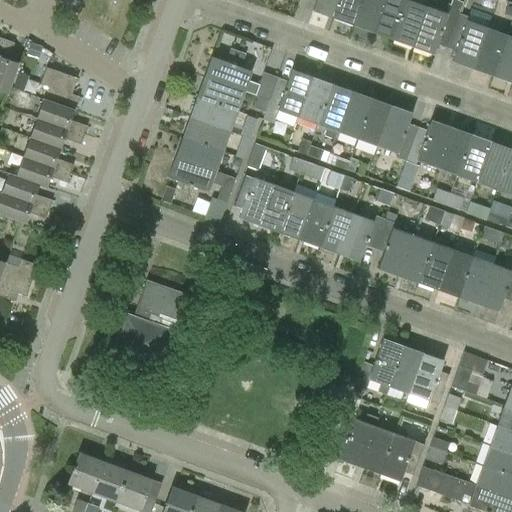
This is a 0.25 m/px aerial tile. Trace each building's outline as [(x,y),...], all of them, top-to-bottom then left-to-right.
[(333,18),(339,0),(315,0),(312,11),(333,18)] [(352,26),(361,0),(339,0),(333,18),(352,26)] [(372,33),(384,0),(361,0),(352,26),(372,33)] [(392,40),(406,0),(384,0),(372,33),(392,40)] [(412,47),(426,7),(406,0),(392,40),(412,47)] [(426,7),(412,47),(433,55),(437,44),(446,47),(458,13),(462,2),(456,0),(451,0),(446,14),(426,7)] [(472,69),(486,29),(466,22),(468,17),(458,13),(446,47),(455,50),(451,61),(472,69)] [(491,76),(506,36),(486,29),(472,69),(491,76)] [(511,83),(511,81),(511,38),(506,36),(491,76),(511,83)] [(5,39),(0,52),(0,90),(8,93),(19,62),(8,58),(14,42),(5,39)] [(38,59),(42,47),(31,43),(27,55),(38,59)] [(211,56),(204,76),(244,91),(255,95),(258,95),(258,96),(267,99),(269,100),(277,77),(263,72),(259,84),(248,80),(252,71),(211,56)] [(44,96),(74,108),(76,102),(79,96),(71,93),(77,78),(46,67),(40,84),(47,86),(46,91),(44,96)] [(298,116),(312,76),(291,69),(287,81),(277,77),(269,100),(262,119),(273,123),(278,109),(298,116)] [(14,88),(24,91),(30,76),(19,73),(14,88)] [(237,111),(244,91),(204,76),(196,96),(237,111)] [(317,124),(332,83),(312,76),(298,116),(317,124)] [(338,131),(352,91),(332,83),(317,124),(327,127),(324,135),(335,139),(338,131)] [(357,138),(372,98),(352,91),(338,131),(357,138)] [(36,118),(83,135),(86,126),(70,120),(74,108),(44,96),(38,111),(36,118)] [(189,117),(230,131),(237,111),(196,96),(189,117)] [(267,99),(258,96),(253,108),(256,113),(261,115),(267,99)] [(377,145),(391,105),(372,98),(357,138),(377,145)] [(391,105),(377,145),(397,152),(395,157),(405,161),(417,127),(408,124),(412,112),(391,105)] [(182,136),(222,151),(230,131),(189,117),(182,136)] [(31,132),(29,137),(60,148),(62,143),(64,138),(80,144),(83,135),(36,118),(31,132)] [(436,167),(451,126),(430,119),(426,130),(417,127),(405,161),(415,165),(417,160),(436,167)] [(457,174),(471,134),(451,126),(436,167),(457,174)] [(476,181),(491,141),(471,134),(457,174),(476,181)] [(175,156),(215,171),(222,151),(182,136),(175,156)] [(239,144),(247,146),(250,139),(249,139),(242,136),(239,144)] [(60,148),(29,137),(22,156),(69,173),(73,164),(56,158),(60,148)] [(301,138),(297,151),(306,155),(310,145),(311,142),(301,138)] [(496,189),(511,148),(491,141),(476,181),(496,189)] [(246,165),(258,170),(266,147),(254,143),(246,165)] [(323,150),(310,145),(306,155),(320,160),(323,150)] [(511,194),(511,148),(496,189),(511,194)] [(15,176),(39,184),(46,187),(47,184),(50,176),(66,182),(69,173),(22,156),(15,174),(15,176)] [(215,171),(175,156),(167,177),(208,192),(211,182),(221,186),(217,199),(226,202),(235,178),(215,171)] [(337,156),(334,165),(346,169),(349,161),(337,156)] [(293,157),(288,169),(299,173),(304,161),(293,157)] [(350,158),(349,161),(346,169),(367,177),(371,165),(350,158)] [(319,181),(323,168),(304,161),(299,173),(319,181)] [(330,170),(325,184),(339,189),(344,176),(330,170)] [(35,194),(39,184),(15,176),(15,174),(8,172),(8,173),(1,192),(48,209),(49,208),(52,200),(35,194)] [(234,205),(241,208),(238,218),(259,225),(273,185),(275,179),(264,176),(263,181),(253,177),(253,178),(245,175),(234,205)] [(349,192),(353,179),(344,176),(339,189),(349,192)] [(278,232),(293,192),(273,185),(259,225),(278,232)] [(175,190),(166,186),(160,201),(170,205),(175,190)] [(436,188),(432,200),(445,205),(450,193),(436,188)] [(48,209),(1,192),(0,194),(0,214),(25,223),(29,212),(45,218),(48,209)] [(299,239),(313,199),(293,192),(278,232),(299,239)] [(459,210),(463,198),(450,193),(445,205),(459,210)] [(318,247),(333,206),(313,199),(299,239),(318,247)] [(469,201),(465,212),(485,219),(489,208),(469,201)] [(338,254),(352,213),(333,206),(318,247),(338,254)] [(443,211),(430,207),(425,219),(439,224),(443,211)] [(398,275),(412,235),(393,228),(395,223),(394,222),(396,215),(387,211),(385,219),(384,219),(374,248),(383,252),(377,268),(398,275)] [(449,228),(453,215),(443,211),(439,224),(449,228)] [(485,219),(505,226),(508,218),(488,211),(485,219)] [(352,213),(338,254),(359,261),(364,245),(374,248),(384,219),(374,215),(373,221),(352,213)] [(479,237),(499,244),(503,233),(483,226),(479,237)] [(418,283),(432,242),(412,235),(398,275),(418,283)] [(509,249),(511,239),(511,237),(504,235),(500,246),(509,249)] [(437,290),(452,250),(432,242),(418,283),(437,290)] [(457,297),(472,257),(452,250),(437,290),(457,297)] [(477,304),(492,264),(472,257),(457,297),(477,304)] [(6,262),(0,278),(0,295),(1,296),(7,298),(15,301),(18,293),(25,296),(37,265),(20,259),(17,266),(12,265),(6,262)] [(511,271),(492,264),(477,304),(498,312),(502,298),(511,301),(511,271)] [(185,310),(190,296),(146,280),(133,316),(126,313),(110,357),(154,372),(164,343),(172,346),(177,332),(183,334),(191,312),(185,310)] [(351,395),(351,394),(351,395),(361,399),(368,378),(380,383),(377,391),(385,394),(388,386),(402,345),(382,338),(372,366),(363,363),(351,395)] [(402,345),(388,386),(408,393),(422,352),(402,345)] [(422,352),(408,393),(438,403),(449,375),(439,371),(443,360),(422,352)] [(468,381),(471,371),(459,366),(451,386),(474,394),(478,385),(468,381)] [(333,382),(324,405),(337,409),(345,386),(333,382)] [(461,398),(449,394),(444,406),(456,410),(461,398)] [(361,399),(351,395),(345,410),(356,414),(361,399)] [(511,408),(504,405),(497,425),(511,430),(511,408)] [(440,419),(452,423),(456,410),(444,406),(440,419)] [(364,422),(353,418),(339,458),(359,466),(376,418),(366,414),(364,422)] [(379,473),(393,433),(375,426),(378,418),(376,418),(359,466),(379,473)] [(511,430),(497,425),(490,445),(511,452),(511,430)] [(393,433),(379,473),(400,480),(403,471),(412,474),(423,443),(405,437),(407,433),(396,429),(394,433),(393,433)] [(449,443),(433,437),(430,446),(446,452),(449,443)] [(511,452),(490,445),(482,465),(511,475),(511,452)] [(425,459),(441,464),(446,452),(430,446),(425,459)] [(92,491),(103,462),(78,453),(67,482),(92,491)] [(116,500),(127,471),(103,462),(92,491),(116,500)] [(511,475),(482,465),(475,485),(511,498),(511,475)] [(487,511),(510,511),(511,508),(511,498),(475,485),(423,466),(416,486),(460,501),(459,502),(487,511)] [(127,471),(116,500),(141,509),(139,511),(150,511),(158,492),(148,489),(152,480),(127,471)] [(189,511),(195,496),(171,487),(161,511),(189,511)] [(195,496),(189,511),(216,511),(219,505),(195,496)] [(77,499),(72,511),(74,511),(84,511),(88,503),(77,499)] [(97,511),(99,507),(88,503),(84,511),(97,511)]
